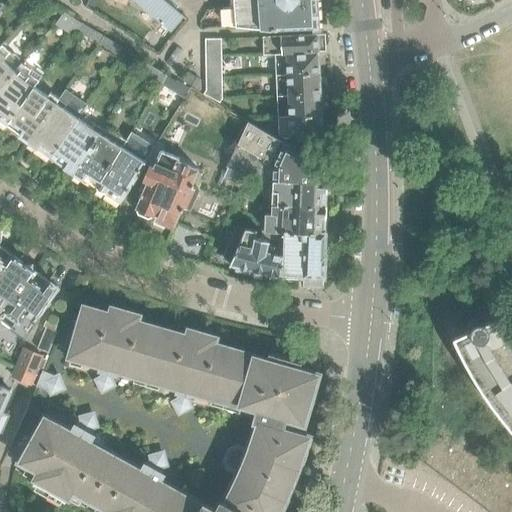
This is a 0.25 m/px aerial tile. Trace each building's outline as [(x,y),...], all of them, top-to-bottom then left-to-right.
[(89,0),(85,8),(92,12),(97,0),(89,0)] [(110,0),(126,6),(128,0),(134,0),(171,31),(183,17),(177,11),(163,0),(110,0)] [(232,4),(223,6),(223,8),(224,24),(271,29),(317,26),(315,0),(233,0),(234,4),(232,4)] [(75,29),(79,23),(73,20),(64,14),(58,20),(73,31),(75,29)] [(98,43),(103,35),(80,20),(79,23),(75,29),(98,43)] [(274,54),(318,51),(326,51),(326,50),(325,34),(263,37),(263,54),(274,54)] [(127,50),(103,35),(98,43),(122,57),(127,50)] [(205,55),(221,55),(221,39),(205,39),(205,55)] [(0,86),(19,64),(18,64),(19,59),(14,55),(9,55),(1,46),(0,46),(0,86)] [(319,74),(318,51),(274,54),(275,76),(319,74)] [(205,55),(206,71),(221,71),(221,56),(221,55),(205,55)] [(167,76),(144,62),(140,69),(162,84),(167,76)] [(0,113),(10,121),(34,86),(41,76),(31,70),(30,72),(19,64),(0,86),(0,113)] [(206,71),(206,87),(222,87),(222,78),(221,71),(206,71)] [(320,94),(319,74),(275,76),(277,96),(320,94)] [(29,141),(55,103),(34,86),(10,121),(24,130),(20,135),(29,141)] [(222,98),(222,87),(206,87),(206,91),(205,93),(220,102),(222,98)] [(273,179),(328,181),(328,168),(305,155),(285,143),(255,126),(214,102),(192,89),(180,110),(238,144),(229,166),(258,178),(265,178),(274,173),(273,179)] [(278,116),(321,114),(321,100),(320,94),(277,96),(278,116)] [(29,141),(50,157),(78,119),(55,103),(29,141)] [(288,137),(285,143),(305,155),(304,137),(322,136),(321,114),(278,116),(279,134),(284,137),(288,137)] [(50,157),(74,173),(102,129),(91,122),(88,127),(78,119),(50,157)] [(97,187),(124,143),(126,141),(112,132),(111,135),(102,129),(74,173),(97,187)] [(152,154),(145,164),(150,167),(144,180),(149,182),(136,209),(138,214),(149,219),(154,217),(155,214),(175,223),(182,206),(190,210),(201,188),(193,185),(200,170),(180,160),(181,158),(163,150),(166,144),(160,141),(152,154)] [(121,202),(145,164),(152,154),(138,145),(135,150),(124,143),(97,187),(121,202)] [(278,190),(278,205),(320,207),(321,191),(327,192),(328,181),(273,179),(273,190),(278,190)] [(231,207),(237,195),(231,192),(229,194),(233,196),(229,205),(231,207)] [(276,230),(284,230),(319,232),(320,217),(326,217),(326,207),(320,207),(278,205),(272,205),(272,218),(277,218),(276,230)] [(280,274),(281,274),(281,271),(284,271),(284,247),(269,244),(269,241),(255,238),(256,231),(235,227),(221,260),(230,264),(234,265),(236,266),(235,270),(251,274),(252,269),(280,276),(280,274)] [(281,271),(281,274),(303,275),(303,276),(304,276),(304,284),(323,285),(323,277),(324,277),(325,254),(324,254),(325,233),(319,232),(284,230),(284,247),(284,271),(281,271)] [(0,270),(12,254),(0,245),(0,242),(1,241),(2,236),(0,234),(0,270)] [(34,270),(12,254),(0,270),(0,315),(1,316),(4,312),(34,270)] [(34,270),(4,312),(17,321),(12,327),(25,336),(38,319),(36,318),(58,287),(34,270)] [(257,410),(286,418),(304,423),(318,374),(300,368),(302,362),(269,353),(267,359),(214,343),(216,337),(189,330),(187,336),(137,321),(139,315),(112,308),(110,314),(84,306),(70,356),(72,357),(74,351),(85,354),(83,360),(103,366),(102,368),(103,368),(100,377),(95,380),(101,390),(105,391),(115,385),(112,380),(114,372),(115,372),(116,369),(136,375),(138,369),(148,373),(147,378),(149,379),(151,373),(161,376),(160,382),(180,388),(179,390),(180,390),(177,399),(172,402),(178,412),(181,413),(192,407),(189,402),(191,394),(192,394),(193,392),(213,397),(214,392),(225,395),(223,400),(226,401),(228,395),(242,400),(241,405),(257,410)] [(467,330),(453,337),(464,359),(476,380),(490,401),(505,421),(511,428),(511,335),(501,314),(485,322),(484,321),(482,321),(471,325),(470,328),(470,329),(467,330)] [(0,414),(7,399),(11,390),(10,390),(14,383),(19,385),(34,391),(36,386),(43,370),(47,359),(43,358),(44,355),(23,346),(15,366),(14,369),(0,363),(0,377),(4,379),(0,386),(0,385),(0,414)] [(43,370),(36,386),(47,390),(50,396),(57,393),(67,389),(63,379),(60,372),(54,374),(43,370)] [(215,510),(218,511),(279,511),(280,511),(286,499),(293,484),(299,468),(304,455),(310,436),(283,428),(286,418),(257,410),(253,424),(244,448),(233,474),(222,497),(215,510)] [(218,511),(215,510),(159,479),(161,474),(165,466),(167,466),(164,454),(161,452),(150,456),(150,458),(146,466),(145,465),(143,470),(89,440),(92,435),(91,435),(95,427),(98,426),(94,415),(91,413),(80,417),(81,419),(76,427),(76,426),(73,431),(45,415),(20,460),(30,466),(31,463),(41,469),(33,483),(36,485),(34,488),(61,502),(63,499),(66,501),(74,487),(83,492),(81,495),(100,505),(101,502),(111,508),(108,511),(218,511)]
